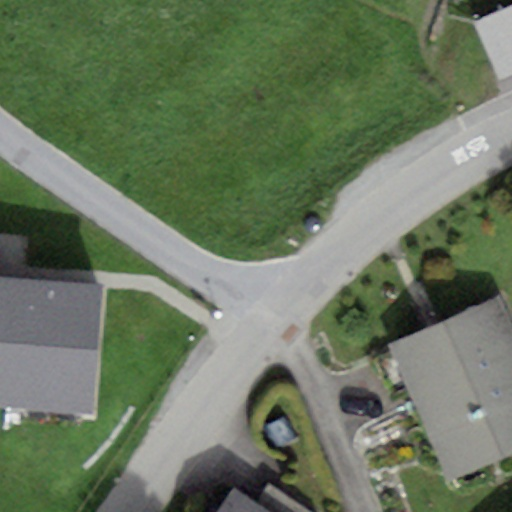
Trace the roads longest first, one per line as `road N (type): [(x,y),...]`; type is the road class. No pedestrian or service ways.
road 1 (residential): [(0,138),(267,325)]
road 2 (residential): [(267,325),(389,200),(511,135)]
road 3 (residential): [(132,511),(267,325)]
